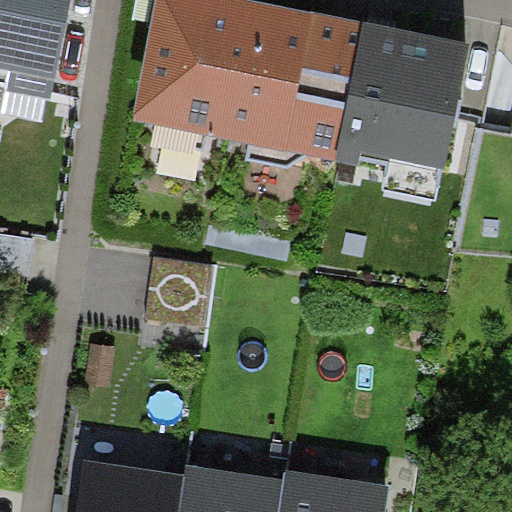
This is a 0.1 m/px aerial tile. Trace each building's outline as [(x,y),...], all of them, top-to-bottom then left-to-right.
[(0,0),(0,109),(9,112),(44,119),(49,95),(69,0),(0,0)] [(248,0),(161,0),(145,111),(167,142),(210,147),(211,126),(252,133),(249,155),(299,166),(321,145),(343,154),(367,25),(286,7),(280,16),(248,9),(248,0)] [(471,44),(367,25),(343,154),(449,173),(471,44)] [(35,239),(0,232),(0,267),(29,272),(35,239)] [(215,265),(158,256),(149,318),(205,327),(215,265)] [(85,511),(179,511),(184,477),(92,463),(85,511)] [(280,511),(284,484),(185,469),(184,477),(179,511),(280,511)] [(389,511),(393,489),(286,473),(284,484),(280,511),(389,511)]
